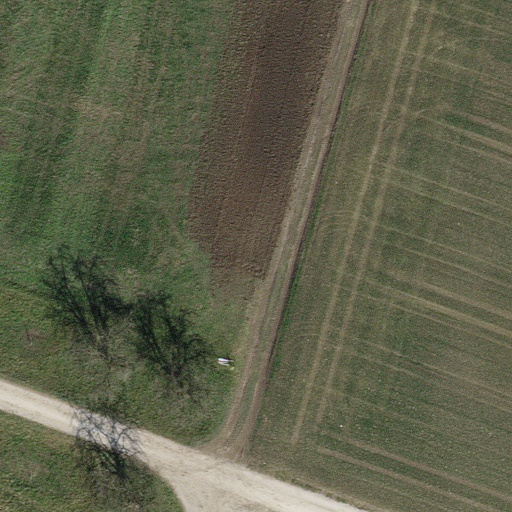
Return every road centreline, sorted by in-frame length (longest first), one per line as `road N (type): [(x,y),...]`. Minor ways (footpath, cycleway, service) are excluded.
road 1 (track): [(208,511),(345,0)]
road 2 (track): [(0,397),(306,511)]
